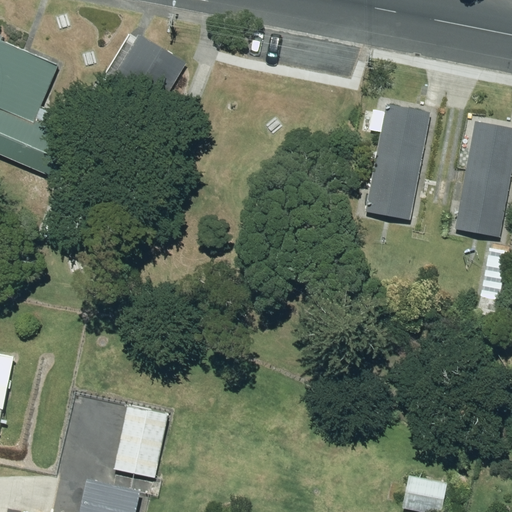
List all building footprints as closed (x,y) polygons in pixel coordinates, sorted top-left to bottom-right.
[(0,32),(0,146),(35,161),(51,123),(19,109),(44,51),(0,32)] [(131,42),(91,106),(138,137),(179,72),(131,42)] [(383,102),(363,210),(408,218),(428,111),(383,102)] [(511,126),(471,119),(452,228),(498,236),(511,156),(511,126)] [(487,247),(475,313),(495,317),(507,251),(487,247)] [(0,353),(0,406),(10,355),(0,353)] [(124,405),(112,467),(153,475),(165,413),(124,405)] [(405,474),(399,507),(426,511),(438,511),(444,481),(405,474)] [(131,511),(137,488),(84,477),(76,511),(131,511)]
